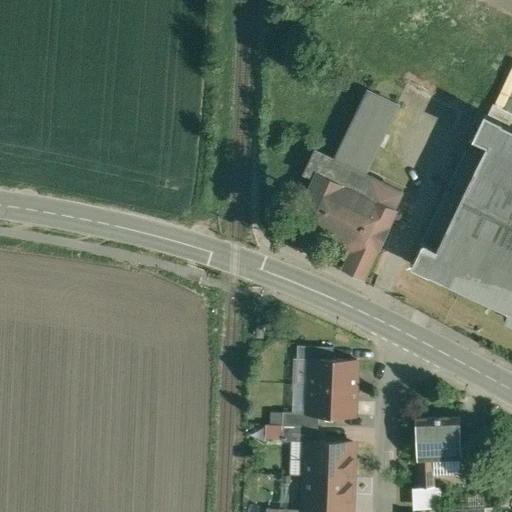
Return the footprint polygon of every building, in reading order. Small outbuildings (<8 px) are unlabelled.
[(370,88),(336,158),(317,149),(307,171),(317,176),(308,195),(310,196),(290,237),(311,247),(317,236),(325,240),(327,234),(349,243),(357,246),(354,252),(370,260),(379,242),(379,243),(387,226),(386,225),(403,190),(365,173),(399,102),(397,101),(397,102),(391,99),(391,98),(370,88)] [(511,126),(501,121),(502,120),(485,112),(475,135),(488,142),(480,158),(467,152),(414,263),(430,271),(431,270),(510,308),(506,317),(511,320),(511,126)] [(335,346),(299,344),(298,357),(312,358),(312,357),(334,358),(335,346)] [(334,358),(312,357),(312,358),(310,411),(310,413),(320,413),(356,415),(358,359),(334,358)] [(310,411),(284,411),(283,423),(319,425),(320,413),(310,413),(310,411)] [(460,415),(417,417),(419,458),(421,486),(436,486),(435,474),(434,458),(460,457),(462,457),(460,415)] [(319,425),(283,423),(283,440),(308,440),(308,439),(319,440),(319,425)] [(319,440),(308,439),(308,440),(307,475),(353,477),(355,441),(319,440)] [(460,457),(434,458),(435,474),(461,473),(460,457)] [(351,511),(353,477),(307,475),(306,509),(306,510),(316,510),(350,511),(351,511)]
